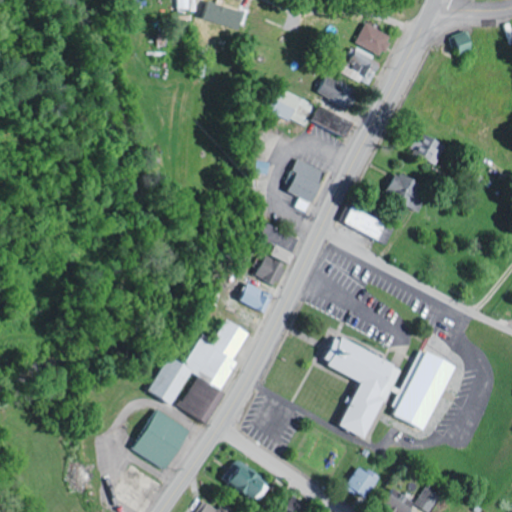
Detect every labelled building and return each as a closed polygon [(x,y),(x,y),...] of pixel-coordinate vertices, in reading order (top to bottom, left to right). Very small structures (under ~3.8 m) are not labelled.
[(188,9),(187,0),(173,0),(174,9),(188,9)] [(238,12),(201,0),(196,18),(232,30),(238,12)] [(384,35),(357,23),(348,43),(376,55),(384,35)] [(463,44),(467,42),(462,30),(444,37),(452,55),(465,50),(463,44)] [(364,85),(375,59),(347,48),(341,63),(338,62),(334,73),(364,85)] [(345,119),(266,86),(257,107),(301,126),(304,121),(338,135),(345,119)] [(408,149),(417,152),(415,159),(435,166),(442,144),(413,134),(408,149)] [(308,202),(320,169),(293,159),(282,192),(308,202)] [(405,205),(415,182),(390,172),(381,195),(405,205)] [(339,225),(386,243),(393,226),(345,208),(339,225)] [(292,235),(262,224),(255,241),(264,244),(252,277),(273,285),(292,235)] [(268,294),(241,283),(233,301),(260,313),(268,294)] [(243,332),(218,319),(207,340),(196,334),(178,368),(191,374),(173,408),(200,423),(232,362),(229,360),(243,332)] [(399,368),(326,336),(314,363),(354,381),(333,426),(360,438),(378,400),(383,402),(399,368)] [(451,365),(418,351),(390,417),(423,431),(451,365)] [(162,407),(185,373),(161,357),(138,391),(162,407)] [(125,448),(157,469),(183,429),(151,408),(125,448)] [(219,487),(255,501),(263,481),(226,467),(219,487)] [(378,477),(366,468),(363,472),(356,467),(342,486),(362,500),(378,477)] [(279,507),(285,511),(289,511),(297,501),(288,494),(279,507)]
